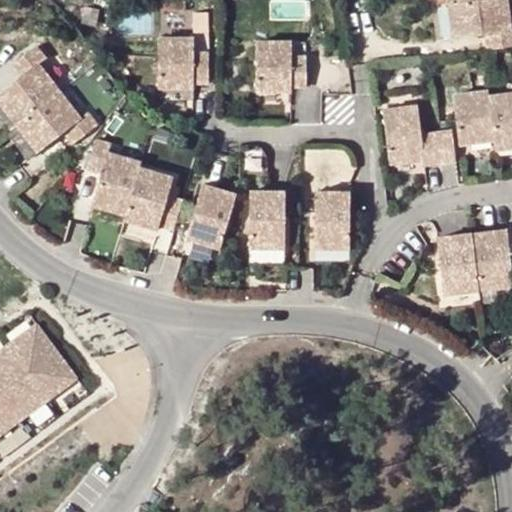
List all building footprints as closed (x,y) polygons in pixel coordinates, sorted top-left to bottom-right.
[(511,0),(492,0),(496,24),(511,22),(511,0)] [(147,29),(148,86),(182,86),(183,53),(197,53),(197,28),(147,29)] [(244,85),(279,85),(279,53),(294,52),(294,28),(244,28),(244,85)] [(0,79),(0,109),(7,118),(52,83),(30,55),(34,52),(24,40),(1,59),(10,71),(0,79)] [(52,83),(7,118),(29,146),(54,126),(63,138),(87,118),(77,107),(73,110),(52,83)] [(474,85),(440,90),(448,145),(482,140),(475,90),(474,85)] [(508,86),(475,90),(482,140),(483,145),(511,141),(511,118),(511,115),(508,86)] [(401,95),(367,100),(376,155),(409,150),(410,155),(426,152),(421,123),(406,125),(401,95)] [(421,123),(426,152),(442,150),(437,120),(421,123)] [(91,166),(82,196),(115,207),(131,157),(99,142),(100,137),(86,132),(77,161),(91,166)] [(99,142),(131,157),(132,152),(99,142)] [(164,168),(131,157),(115,207),(114,212),(147,222),(157,191),(171,196),(180,167),(166,163),(164,168)] [(180,167),(171,196),(185,200),(176,231),(209,241),(226,186),(193,176),(194,172),(180,167)] [(238,183),(237,240),(272,241),(273,209),(288,209),(289,179),(274,179),(273,184),(238,183)] [(289,179),(288,209),(303,209),(302,242),(337,243),(338,185),(303,184),(304,179),(289,179)] [(511,273),(507,231),(472,235),(479,292),(511,288),(511,273)] [(472,235),(437,239),(444,296),(479,292),(472,235)] [(0,418),(63,372),(24,316),(0,333),(0,418)]
